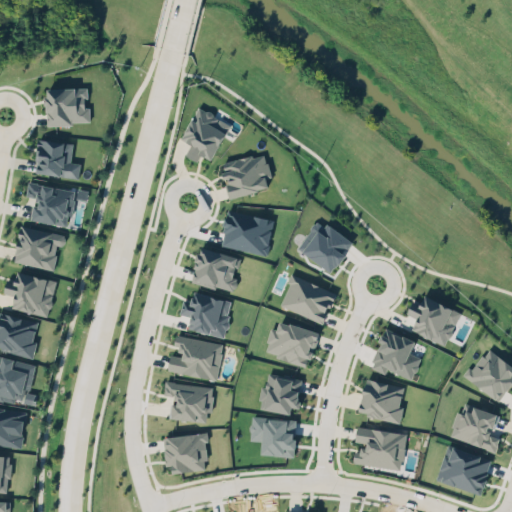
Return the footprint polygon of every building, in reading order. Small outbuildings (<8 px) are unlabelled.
[(47,86),(87,85),(87,96),(84,96),(85,105),(89,105),(89,120),(72,120),(72,123),(47,124),(47,109),(46,109),(46,102),(44,102),(44,94),(47,94),(47,86)] [(198,104),(181,135),(189,140),(183,151),(196,158),(201,149),(210,155),(228,122),(212,113),(212,109),(208,108),(204,106),(202,106),(198,104)] [(39,137),(73,142),(70,159),(80,161),(78,176),(37,170),(39,153),(37,141),(39,137)] [(229,197),(268,188),(265,177),(271,176),(265,152),(223,162),(225,170),(223,171),(229,197)] [(27,193),(29,181),(74,189),(73,197),(75,198),(72,214),(67,213),(65,223),(30,217),(30,213),(29,212),(31,199),(34,199),(35,195),(27,193)] [(328,266),(352,238),(327,217),(323,222),(317,217),(311,219),(308,222),(308,228),(298,243),(328,266)] [(21,223),(65,233),(64,234),(65,235),(66,239),(65,240),(64,242),(62,243),(57,242),(55,252),(57,253),(54,268),(14,259),(16,252),(15,252),(18,238),(20,238),(20,236),(18,235),(21,223)] [(191,280),(234,292),(237,277),(234,277),(240,257),(200,246),(191,280)] [(56,279),(17,271),(15,280),(7,279),(4,291),(14,294),(11,308),(48,316),(56,279)] [(279,305),(323,322),(335,291),(292,274),(279,305)] [(223,336),(232,300),(193,291),(191,301),(183,299),(180,313),(191,316),(188,328),(223,336)] [(460,310),(424,295),(420,304),(412,300),(407,312),(417,316),(411,330),(446,344),(460,310)] [(37,320),(0,311),(0,349),(33,357),(37,341),(33,341),(37,320)] [(317,327),(279,315),(275,325),(269,323),(264,339),(267,340),(264,348),(277,352),(276,355),(304,364),(307,355),(309,356),(316,337),(314,336),(317,327)] [(386,366),(383,371),(369,364),(371,361),(369,360),(371,356),(369,353),(376,339),(371,336),(379,322),(382,323),(386,321),(413,336),(407,348),(420,356),(409,378),(386,366)] [(166,365),(169,353),(180,355),(181,349),(177,349),(178,344),(173,343),(175,331),(218,342),(220,345),(221,348),(215,376),(166,365)] [(511,364),(508,370),(511,372),(511,376),(504,388),(501,386),(494,397),(462,374),(464,372),(462,371),(467,363),(471,366),(481,352),(483,352),(488,345),(501,355),(503,354),(511,361),(511,364)] [(0,398),(4,399),(5,393),(23,398),(26,387),(30,388),(36,363),(0,354),(0,398)] [(290,413),(291,406),(298,407),(302,378),(267,373),(266,386),(262,385),(258,408),(290,413)] [(357,405),(365,375),(399,384),(401,390),(397,402),(402,405),(398,421),(372,416),(373,412),(365,411),(366,407),(357,405)] [(168,414),(171,398),(174,399),(175,395),(159,392),(162,376),(209,384),(209,386),(212,387),(209,409),(205,408),(203,420),(168,414)] [(464,402),(500,414),(495,428),(489,426),(488,429),(490,430),(489,434),(499,437),(495,451),(485,448),(486,447),(450,435),(453,426),(451,425),(456,410),(461,412),(464,402)] [(0,443),(21,447),(26,411),(0,407),(0,443)] [(273,450),(260,449),(260,438),(250,437),(249,429),(248,426),(248,423),(251,420),(252,413),(294,417),(292,454),(273,453),(273,450)] [(401,468),(405,432),(357,426),(355,441),(361,442),(360,451),(354,450),(353,463),(401,468)] [(165,435),(167,465),(171,465),(172,471),(207,469),(205,433),(165,435)] [(448,444),(491,459),(486,471),(488,472),(486,478),(487,478),(484,486),(483,486),(480,493),(436,478),(448,444)] [(10,454),(0,453),(0,490),(9,491),(10,454)] [(0,511),(8,511),(8,500),(0,500),(0,511)]
